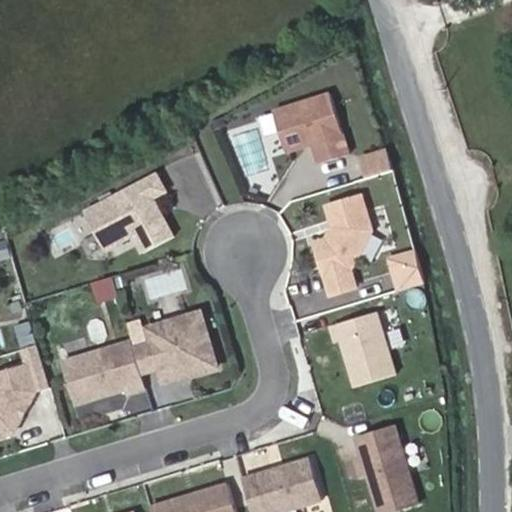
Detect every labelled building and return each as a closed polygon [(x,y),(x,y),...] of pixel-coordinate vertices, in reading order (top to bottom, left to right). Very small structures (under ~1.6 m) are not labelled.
[(356,149),(338,88),(281,106),(294,146),(320,138),(326,158),(356,149)] [(405,162),(398,141),(372,150),(379,171),(405,162)] [(180,227),(160,189),(173,182),(164,164),(92,202),(112,241),(139,226),(149,244),(180,227)] [(363,268),(385,229),(374,194),(340,204),(346,225),(339,238),(328,241),(343,293),(369,286),(363,268)] [(6,239),(0,240),(0,261),(10,259),(6,239)] [(439,281),(434,255),(430,241),(405,249),(416,287),(439,281)] [(111,277),(92,280),(95,300),(115,297),(111,277)] [(228,365),(211,310),(158,326),(163,341),(145,346),(152,370),(170,364),(175,381),(228,365)] [(409,373),(390,311),(343,325),(348,340),(353,339),(367,386),(409,373)] [(145,346),(142,339),(74,359),(87,402),(140,386),(141,391),(157,386),(152,370),(145,346)] [(26,365),(35,394),(51,390),(38,346),(22,351),(26,365)] [(0,438),(13,435),(35,394),(26,365),(0,373),(0,438)] [(400,511),(432,502),(409,425),(370,437),(392,511),(400,511)] [(265,511),(299,511),(336,501),(323,460),(256,481),(265,511)] [(247,511),(240,484),(162,508),(163,511),(247,511)]
